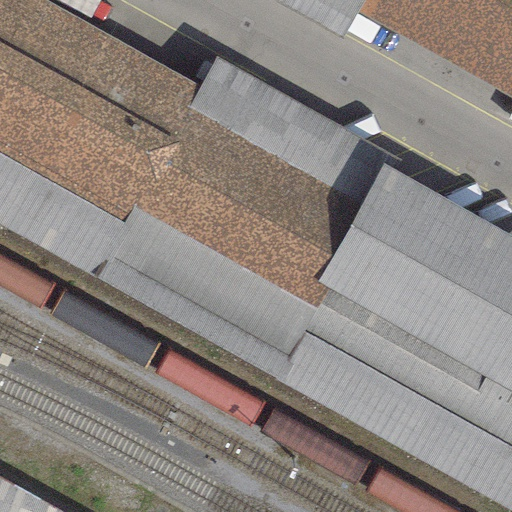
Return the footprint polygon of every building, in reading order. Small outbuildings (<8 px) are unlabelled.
[(0,0),(0,200),(98,255),(200,74),(66,0),(0,0)] [(511,0),(312,0),(511,111),(511,0)] [(98,255),(267,350),(369,169),(200,74),(98,255)] [(511,486),(511,248),(369,169),(267,350),(511,486)] [(60,511),(0,480),(0,511),(60,511)]
